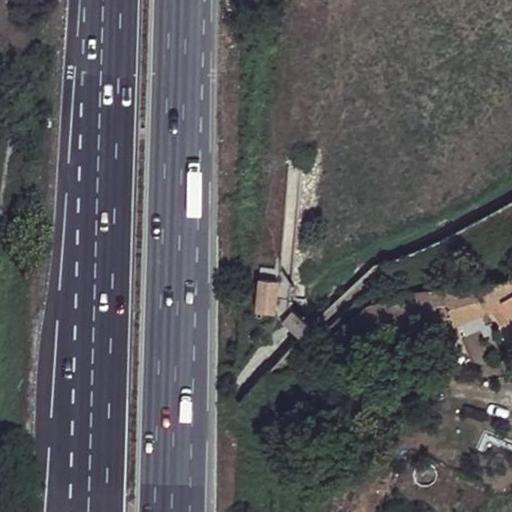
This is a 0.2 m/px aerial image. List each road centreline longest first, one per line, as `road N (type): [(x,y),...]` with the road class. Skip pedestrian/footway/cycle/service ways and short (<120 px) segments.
road 1 (motorway): [(102,0),(89,72),(56,511)]
road 2 (motorway): [(158,511),(176,0)]
road 3 (motorway): [(112,0),(99,511)]
